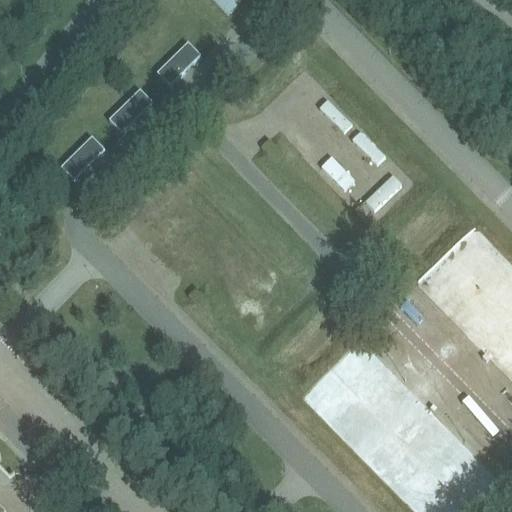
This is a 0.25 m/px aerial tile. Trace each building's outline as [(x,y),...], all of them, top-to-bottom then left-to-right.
[(208,0),(229,21),(250,0),(208,0)] [(201,62),(189,49),(158,80),(170,93),(201,62)] [(153,109),(140,97),(109,127),(122,140),(153,109)] [(327,104),(318,112),(341,137),(350,129),(327,104)] [(360,136),(351,144),(374,169),(383,161),(360,136)] [(105,157),(92,144),(61,174),(74,187),(105,157)] [(329,161),(318,172),(343,196),(354,185),(329,161)] [(391,179),(362,206),(372,216),(401,189),(391,179)] [(511,385),(511,269),(473,229),(414,286),(511,385)]
